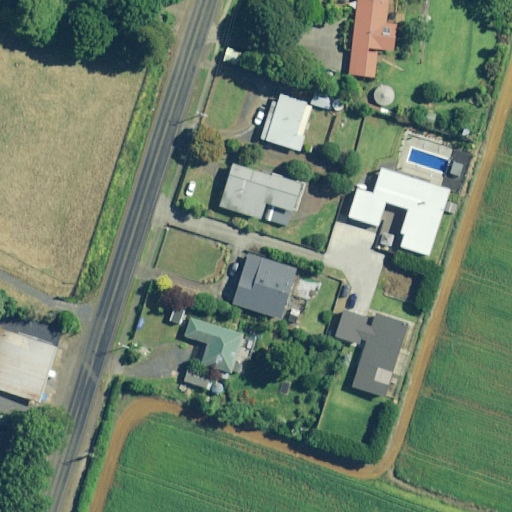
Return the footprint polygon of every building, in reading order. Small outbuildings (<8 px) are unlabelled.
[(373,78),(376,55),(384,56),(384,51),(394,52),(396,34),(384,33),(387,0),(356,0),(348,75),(373,78)] [(426,16),(416,15),(408,14),(406,31),(414,32),(415,24),(425,25),(426,16)] [(242,54),(229,49),(224,61),(237,66),(242,54)] [(373,93),(373,95),(373,97),(373,99),(374,101),(375,103),(376,104),(378,106),(379,107),(381,107),(383,108),(385,108),(387,107),(389,107),(391,106),(392,105),(394,103),(395,101),(396,99),(396,97),(396,95),(396,93),(395,92),(394,90),(393,88),(391,87),(390,86),(388,85),(386,85),(384,85),(382,85),(380,86),(378,87),(377,88),(375,89),(374,91),(373,93)] [(336,99),(320,94),(317,107),(333,111),(336,99)] [(312,105),(279,95),(277,103),(271,101),(259,139),(298,151),(312,105)] [(292,212),(294,213),(303,184),(263,171),(263,174),(234,165),(224,195),(220,194),(216,206),(220,207),(259,220),(265,203),(271,206),(267,221),(287,227),(292,212)] [(440,188),(397,174),(382,169),(374,195),(357,190),(348,218),(377,227),(385,203),(408,210),(400,234),(403,235),(399,247),(428,256),(449,191),(440,188)] [(298,270),(251,255),(236,305),(282,320),(298,270)] [(183,308),(174,304),(168,321),(177,325),(183,308)] [(61,330),(6,313),(0,333),(0,390),(38,402),(61,330)] [(200,364),(218,370),(216,376),(227,380),(229,374),(230,371),(239,374),(245,356),(236,353),(242,335),(189,318),(183,337),(207,344),(200,364)] [(213,377),(187,368),(183,381),(220,394),(223,386),(211,382),(213,377)]
